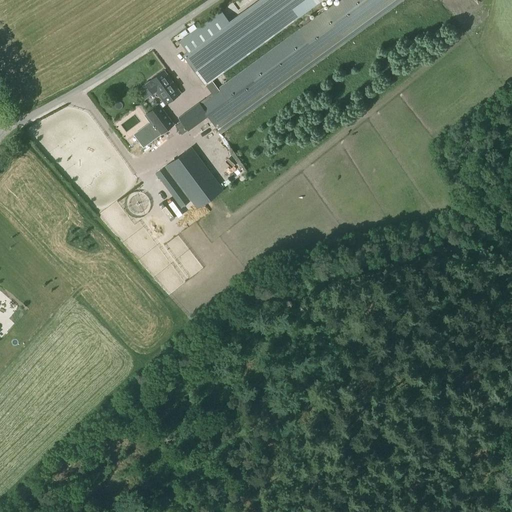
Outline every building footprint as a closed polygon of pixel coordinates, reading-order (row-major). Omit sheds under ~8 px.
[(211,95),(198,104),(219,133),(401,0),(342,0),(218,90),(211,80),(320,0),(260,0),(229,23),(221,12),(179,42),(187,53),(183,56),(211,95)] [(155,92),(163,102),(159,105),(158,105),(145,114),(160,134),(173,125),(160,108),(164,105),(165,105),(180,94),(164,71),(145,85),(152,94),(155,92)] [(162,136),(140,153),(147,162),(162,151),(160,148),(165,144),(164,143),(166,141),(169,145),(180,137),(174,128),(162,137),(162,136)] [(211,167),(233,151),(227,142),(205,158),(211,167)] [(190,148),(166,166),(191,200),(197,208),(222,190),(190,148)] [(191,200),(166,166),(156,173),(181,207),(191,200)]
